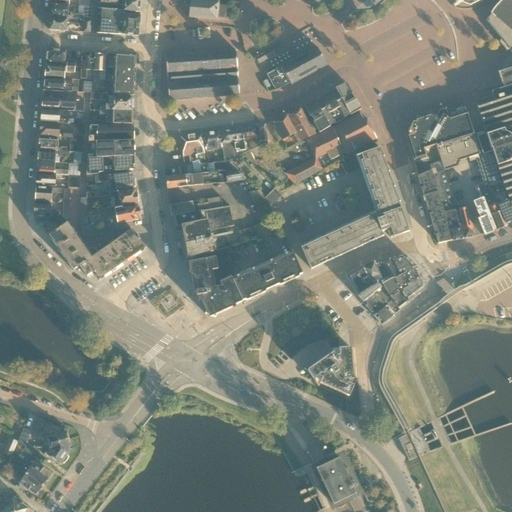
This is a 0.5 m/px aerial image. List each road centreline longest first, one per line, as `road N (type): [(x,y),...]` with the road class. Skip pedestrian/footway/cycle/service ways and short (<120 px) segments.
road 1 (residential): [(381,117),(358,76),(345,72),(267,114),(152,124)]
road 2 (tertiary): [(47,270),(18,215),(34,41)]
road 3 (residential): [(108,307),(160,261),(145,143),(152,124)]
road 4 (tertiary): [(189,372),(253,401),(332,419)]
road 5 (residential): [(421,245),(381,117)]
road 6 (residential): [(117,438),(0,393)]
road 7 (tertiary): [(411,511),(374,446),(332,419)]
